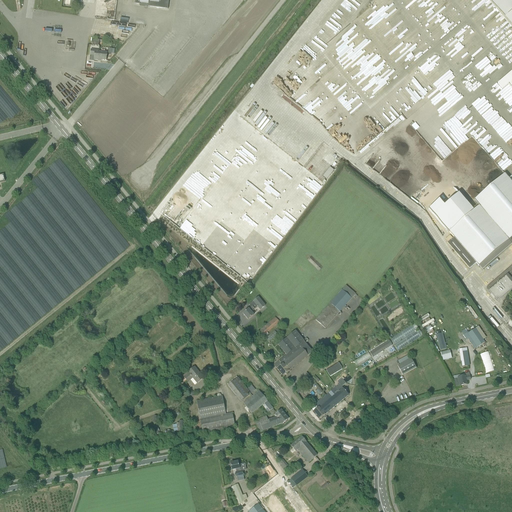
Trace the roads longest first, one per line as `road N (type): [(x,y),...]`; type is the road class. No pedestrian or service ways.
road 1 (tertiary): [(306,424),(0,54)]
road 2 (tertiary): [(82,474),(289,434),(306,424)]
road 3 (tertiary): [(383,458),(422,410),(511,390)]
